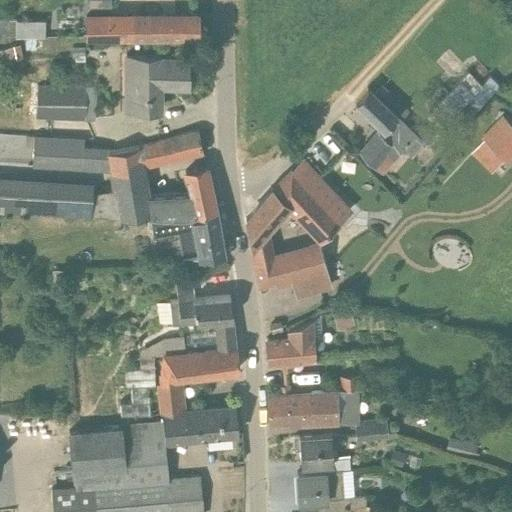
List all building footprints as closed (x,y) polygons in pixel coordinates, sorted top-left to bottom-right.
[(88,36),(130,37),(198,36),(197,15),(87,15),(88,36)] [(2,17),(1,35),(49,36),(49,18),(2,17)] [(39,51),(40,37),(26,36),(26,51),(39,51)] [(23,58),(20,45),(7,47),(9,61),(23,58)] [(124,54),(124,107),(161,107),(161,84),(188,84),(188,58),(164,58),(164,54),(124,54)] [(499,84),(490,75),(481,84),(468,71),(437,101),(449,115),(451,115),(467,100),(477,109),(499,84)] [(367,87),(355,101),(381,125),(357,151),(382,173),(396,158),(394,157),(402,147),(411,155),(424,141),(427,144),(433,137),(420,125),(415,131),(397,114),(405,106),(381,84),(373,93),(367,87)] [(35,117),(85,120),(87,88),(37,85),(35,117)] [(434,104),(428,110),(436,119),(443,112),(434,104)] [(457,207),(511,150),(511,126),(503,119),(437,188),(457,207)] [(144,164),(203,151),(198,129),(109,148),(108,171),(119,218),(149,215),(148,211),(155,212),(151,193),(144,164)] [(109,148),(110,147),(110,146),(85,145),(85,140),(34,137),(33,167),(108,171),(109,148)] [(319,240),(321,237),(353,206),(305,157),(273,188),(246,218),(245,218),(259,280),(274,276),(275,281),(291,277),(296,294),(331,284),(318,242),(275,251),(271,231),(290,210),(319,240)] [(187,192),(192,215),(198,214),(215,210),(206,166),(182,171),(187,192)] [(32,186),(32,184),(0,181),(0,209),(32,212),(32,186)] [(157,212),(174,214),(169,192),(151,193),(155,212),(157,212)] [(169,192),(174,214),(189,215),(192,215),(187,192),(169,192)] [(177,232),(182,256),(203,254),(203,257),(208,256),(208,255),(223,251),(215,210),(198,214),(192,215),(189,215),(174,214),(157,212),(155,212),(148,211),(149,215),(154,236),(177,232)] [(72,267),(65,285),(78,291),(85,273),(72,267)] [(213,321),(215,333),(216,345),(216,346),(218,349),(235,347),(235,342),(230,295),(195,298),(193,285),(177,286),(177,302),(169,303),(171,322),(171,325),(213,321)] [(336,311),(340,326),(356,322),(353,307),(336,311)] [(282,362),(282,370),(292,370),(291,361),(315,360),(314,341),(321,341),(320,316),(288,330),(288,337),(265,339),(267,363),(282,362)] [(188,349),(216,345),(215,333),(186,335),(188,349)] [(181,378),(237,370),(235,347),(218,349),(216,346),(185,350),(163,353),(157,382),(155,382),(155,385),(160,415),(166,409),(185,407),(181,378)] [(139,360),(140,368),(133,368),(125,369),(125,386),(147,385),(155,385),(155,382),(155,368),(154,356),(139,357),(139,360)] [(340,388),(356,387),(358,387),(357,376),(339,377),(340,388)] [(279,391),(290,391),(289,383),(279,384),(279,391)] [(290,391),(279,391),(280,392),(269,393),(269,392),(267,392),(268,423),(337,419),(337,418),(336,418),(336,408),(352,407),(352,401),(356,396),(356,387),(340,388),(290,391)] [(166,409),(160,415),(160,420),(165,440),(238,432),(235,404),(185,409),(185,407),(166,409)] [(52,511),(201,511),(199,475),(169,478),(165,440),(160,420),(113,426),(68,430),(73,485),(51,488),(52,511)] [(356,437),(384,437),(384,420),(358,421),(356,423),(356,437)] [(332,462),(330,434),(293,436),(294,449),(299,449),(300,464),(332,462)] [(449,437),(445,447),(475,456),(478,446),(449,437)] [(315,499),(316,511),(319,511),(336,511),(364,506),(364,495),(354,495),(344,496),(342,469),(297,472),(297,473),(298,473),(299,487),(298,487),(299,500),(315,499)]
